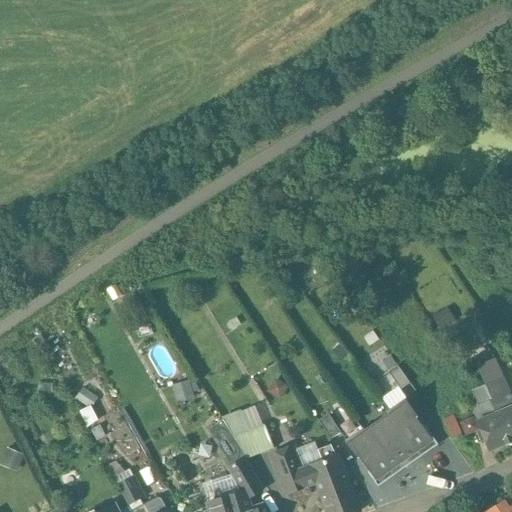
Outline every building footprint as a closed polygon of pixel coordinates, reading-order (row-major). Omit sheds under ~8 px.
[(410,383),(398,365),(388,372),(401,390),(410,383)] [(511,397),(503,378),(485,385),(491,400),(490,401),(508,444),(511,442),(511,397)] [(508,444),(490,401),(491,400),(485,385),(472,391),(478,404),(472,407),(491,451),(508,444)] [(406,399),(388,411),(390,413),(365,430),(364,428),(346,441),(358,458),(359,457),(369,472),(368,473),(378,487),(438,445),(428,430),(427,431),(417,417),(418,416),(406,399)] [(266,426),(249,432),(242,414),(224,421),(247,458),(248,459),(274,449),(266,426)] [(341,433),(329,414),(319,421),(331,439),(341,433)] [(454,415),(443,420),(452,440),(462,436),(454,415)] [(247,458),(224,421),(210,430),(227,457),(225,459),(229,467),(245,458),(245,460),(247,458)] [(316,443),(296,451),(294,446),(270,456),(285,495),(308,486),(317,483),(317,481),(329,477),(323,461),(318,450),(316,443)] [(331,445),(318,450),(323,461),(338,456),(338,455),(336,456),(331,445)] [(359,511),(338,456),(323,461),(329,477),(317,481),(317,483),(328,511),(359,511)] [(245,460),(245,458),(229,467),(229,468),(234,477),(247,499),(263,489),(245,460)] [(144,498),(133,477),(117,485),(128,506),(144,498)] [(247,499),(234,477),(208,485),(207,493),(208,497),(207,497),(211,511),(264,511),(263,506),(251,510),(247,499)] [(157,498),(132,510),(132,511),(160,511),(165,509),(165,508),(160,499),(157,498)] [(509,511),(502,502),(487,511),(509,511)]
